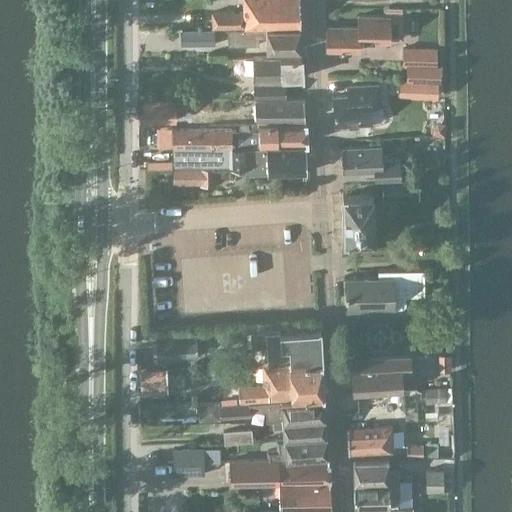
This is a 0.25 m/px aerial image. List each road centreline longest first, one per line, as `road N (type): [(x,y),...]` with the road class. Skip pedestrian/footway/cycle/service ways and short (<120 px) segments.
road 1 (residential): [(339,511),(322,211)]
road 2 (residential): [(126,511),(125,226)]
road 3 (residential): [(125,226),(127,0)]
road 4 (residential): [(322,211),(311,0)]
road 5 (residential): [(125,226),(322,211)]
road 6 (primary): [(90,511),(89,357)]
road 7 (primary): [(89,357),(99,315),(101,226)]
road 8 (primary): [(79,226),(89,357)]
road 9 (primary): [(90,125),(91,0)]
